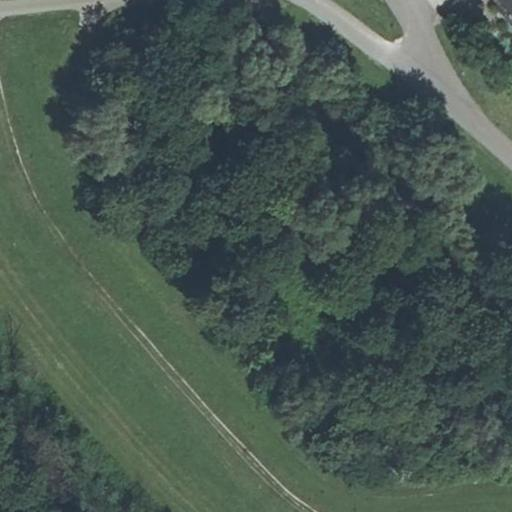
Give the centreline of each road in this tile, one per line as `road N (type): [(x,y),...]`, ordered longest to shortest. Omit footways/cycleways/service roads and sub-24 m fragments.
road 1 (track): [(103,0),(63,100),(65,142),(80,178),(284,429),(348,482),(376,491),(511,484)]
road 2 (residential): [(399,0),(413,19),(425,70),(511,148)]
